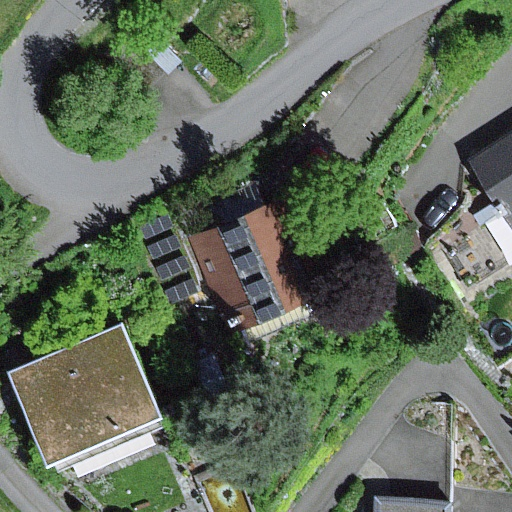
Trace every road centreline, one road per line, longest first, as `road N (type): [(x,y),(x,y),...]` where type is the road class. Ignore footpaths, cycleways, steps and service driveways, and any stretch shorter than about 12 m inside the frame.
road 1 (residential): [(452,0),(309,93),(78,213)]
road 2 (residential): [(78,213),(20,165),(17,93),(69,0)]
